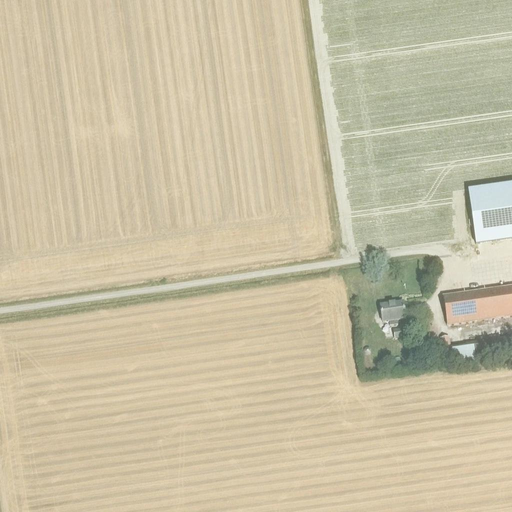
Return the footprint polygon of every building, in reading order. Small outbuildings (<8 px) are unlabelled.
[(511,188),(468,195),(475,245),(511,240),(511,188)] [(446,327),(511,317),(511,287),(442,298),(446,327)] [(382,324),(389,323),(390,327),(398,326),(398,322),(404,321),(401,304),(379,307),(382,324)] [(396,341),(407,339),(405,331),(394,332),(396,341)] [(442,356),(450,355),(452,368),(511,359),(511,338),(448,348),(447,340),(439,341),(442,356)]
